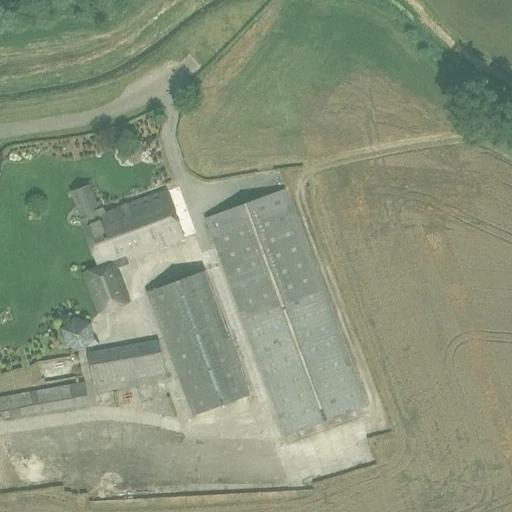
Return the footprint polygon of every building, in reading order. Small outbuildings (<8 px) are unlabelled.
[(124,303),(110,264),(183,238),(166,192),(103,215),(98,202),(94,204),(88,186),(73,191),(84,221),(81,222),(98,268),(84,273),(98,313),(124,303)] [(208,219),(287,436),(366,407),(286,190),(208,219)] [(148,293),(193,416),(251,395),(206,272),(148,293)] [(65,347),(82,353),(93,340),(90,325),(76,318),(61,329),(65,347)] [(160,340),(89,353),(96,394),(168,381),(160,340)] [(86,382),(0,398),(0,408),(2,420),(90,404),(86,382)]
